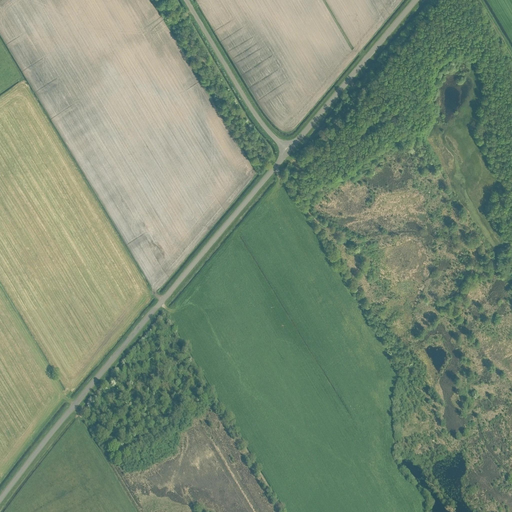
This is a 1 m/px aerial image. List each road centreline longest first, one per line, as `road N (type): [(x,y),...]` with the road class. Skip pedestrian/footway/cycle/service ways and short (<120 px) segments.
road 1 (unclassified): [(0,499),(285,151)]
road 2 (unclassified): [(285,151),(415,0)]
road 3 (unclassified): [(285,151),(186,0)]
